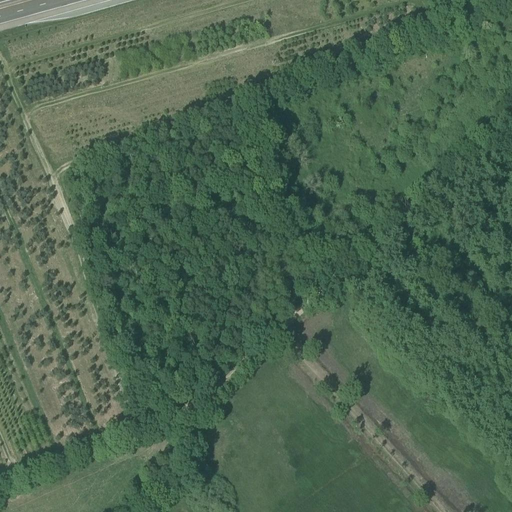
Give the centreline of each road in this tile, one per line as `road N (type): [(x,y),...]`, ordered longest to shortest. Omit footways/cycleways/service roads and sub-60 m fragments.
road 1 (track): [(278,331),(203,400),(0,486)]
road 2 (track): [(511,114),(278,331)]
road 3 (track): [(444,511),(278,331)]
road 4 (track): [(203,400),(186,442),(134,511)]
